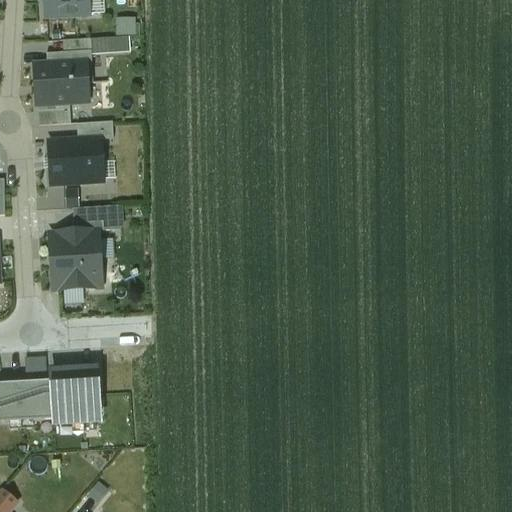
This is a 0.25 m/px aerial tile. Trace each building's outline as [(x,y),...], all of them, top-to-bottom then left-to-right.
[(87,0),(45,0),(47,20),(89,17),(87,0)] [(85,64),(35,67),(38,115),(70,113),(70,106),(88,105),(85,64)] [(101,141),(49,144),(51,188),(103,184),(101,141)] [(98,234),(50,236),(54,293),(101,290),(98,234)] [(96,371),(52,374),(53,391),(55,423),(55,427),(99,424),(96,371)] [(53,391),(0,393),(0,425),(9,425),(9,423),(33,422),(33,424),(55,423),(53,391)]
